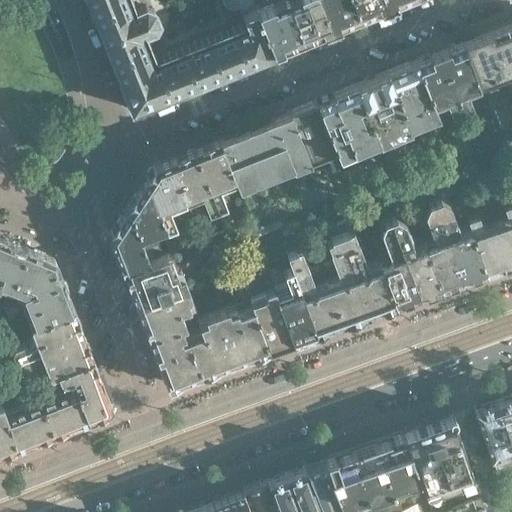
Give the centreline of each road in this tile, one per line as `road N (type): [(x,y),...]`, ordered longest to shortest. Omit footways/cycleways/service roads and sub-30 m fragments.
road 1 (residential): [(75,219),(99,154),(123,137),(464,0)]
road 2 (secondary): [(56,511),(450,369)]
road 3 (secondary): [(511,302),(157,439)]
road 4 (residential): [(75,219),(157,439)]
road 5 (secondary): [(157,439),(0,497)]
road 6 (residential): [(501,511),(450,369)]
